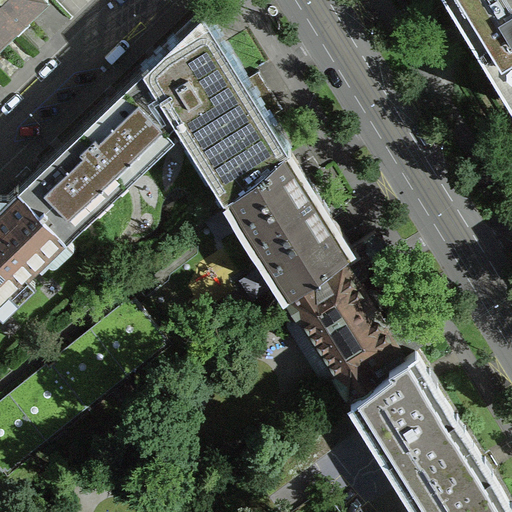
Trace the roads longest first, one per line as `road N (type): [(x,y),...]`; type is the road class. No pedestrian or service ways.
road 1 (secondary): [(287,0),(511,364)]
road 2 (secondary): [(511,277),(338,0)]
road 3 (residential): [(144,0),(0,136)]
